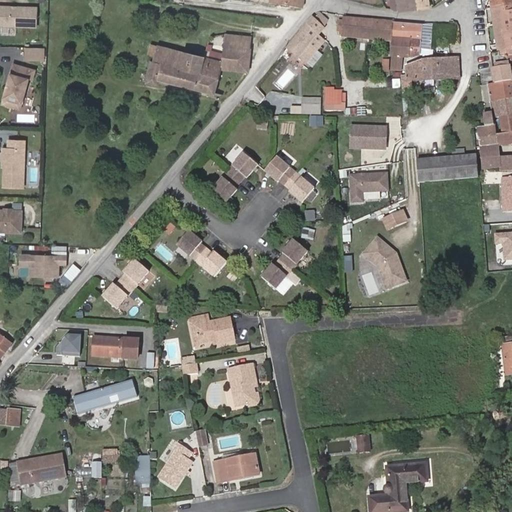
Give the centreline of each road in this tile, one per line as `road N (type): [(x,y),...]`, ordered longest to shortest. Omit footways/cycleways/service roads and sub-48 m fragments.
road 1 (residential): [(306,487),(277,339),(285,324),(454,317)]
road 2 (residential): [(0,369),(166,182)]
road 3 (residential): [(166,182),(306,14)]
road 4 (residential): [(325,0),(424,18),(458,0)]
road 5 (residential): [(306,487),(177,511)]
